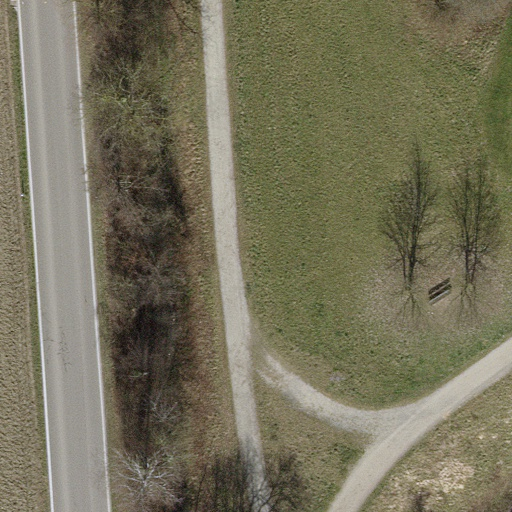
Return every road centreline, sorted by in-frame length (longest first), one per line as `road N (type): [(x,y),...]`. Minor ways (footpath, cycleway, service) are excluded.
road 1 (track): [(264,511),(235,327),(211,0)]
road 2 (unclassified): [(42,0),(78,511)]
road 3 (track): [(511,352),(390,442),(341,511)]
road 4 (track): [(390,442),(325,411),(268,368),(235,327)]
